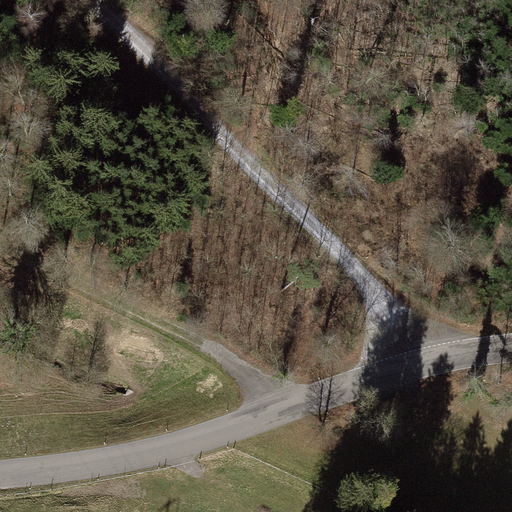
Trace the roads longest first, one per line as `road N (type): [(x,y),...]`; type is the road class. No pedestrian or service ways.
road 1 (tertiary): [(511,347),(404,373),(138,460),(0,478)]
road 2 (track): [(82,0),(364,285),(404,373)]
road 3 (track): [(0,258),(225,363),(271,419)]
